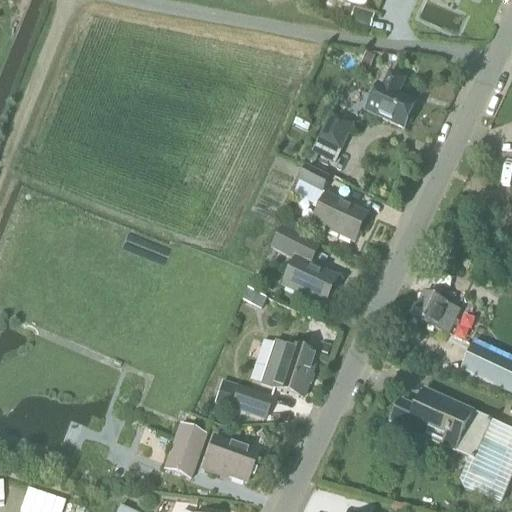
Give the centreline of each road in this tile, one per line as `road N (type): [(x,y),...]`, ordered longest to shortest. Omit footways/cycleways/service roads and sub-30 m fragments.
road 1 (residential): [(274,511),(511,21)]
road 2 (track): [(0,175),(69,0)]
